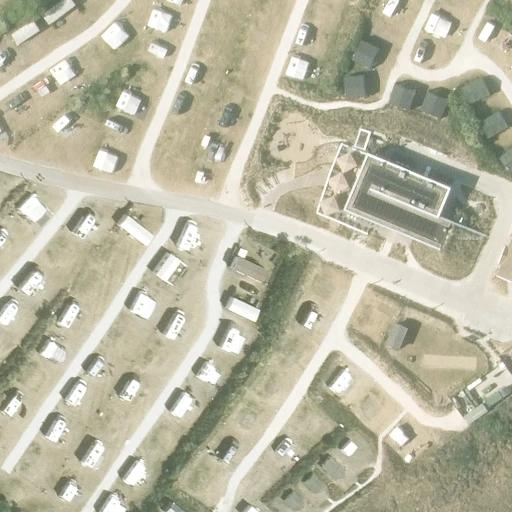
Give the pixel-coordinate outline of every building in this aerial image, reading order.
[(369,69),(378,48),(360,40),(351,61),(369,69)] [(366,97),(363,75),(343,77),(346,100),(366,97)] [(490,98),(482,79),(459,88),(467,107),(483,100),(490,98)] [(415,91),(394,86),(389,104),(410,110),(415,91)] [(449,101),(428,92),(420,110),(441,119),(449,101)] [(508,130),(499,112),(476,124),(485,141),(508,130)] [(360,129),(354,147),(365,151),(371,132),(365,131),(360,129)] [(511,174),(511,147),(498,159),(511,175),(511,174)] [(368,154),(344,210),(359,216),(373,222),(412,239),(440,250),(451,222),(439,218),(445,204),(451,188),(436,182),(383,160),(368,154)] [(511,246),(500,276),(511,280),(511,246)] [(395,324),(387,344),(398,349),(406,329),(395,324)] [(180,511),(167,501),(159,511),(180,511)]
